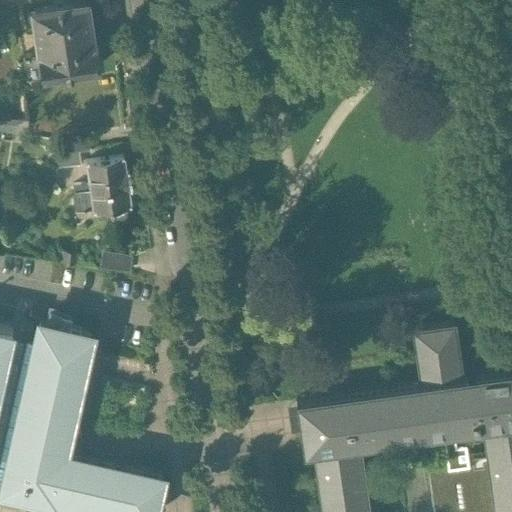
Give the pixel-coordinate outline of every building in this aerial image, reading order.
[(83,1),(33,8),(33,9),(27,10),(29,20),(35,19),(41,51),(39,52),(39,53),(23,55),(26,77),(42,74),(42,75),(96,66),(95,59),(100,59),(98,46),(92,46),(92,42),(90,42),(83,1)] [(24,134),(15,132),(13,143),(22,145),(24,134)] [(89,135),(66,138),(67,140),(68,151),(78,150),(91,148),(89,135)] [(67,140),(50,138),(47,148),(61,150),(68,151),(67,140)] [(78,150),(68,151),(61,150),(56,156),(57,166),(80,163),(78,150)] [(121,153),(85,158),(88,183),(80,184),(80,181),(72,182),(76,207),(92,205),(92,206),(107,204),(108,211),(114,217),(123,215),(128,210),(127,201),(129,201),(127,186),(131,186),(128,168),(124,169),(121,153)] [(131,256),(125,254),(104,250),(102,266),(123,270),(129,269),(131,256)] [(511,511),(511,361),(464,368),(457,314),(414,319),(421,374),(296,391),(300,420),(303,441),(317,439),(327,511),(511,511)] [(90,329),(39,318),(1,485),(52,497),(53,492),(83,499),(82,501),(81,504),(93,506),(93,503),(93,501),(141,511),(151,511),(161,471),(75,451),(76,445),(79,431),(68,428),(90,329)] [(0,384),(13,327),(0,323),(0,384)] [(0,467),(3,468),(26,333),(13,330),(5,381),(13,382),(6,427),(0,426),(0,467)]
